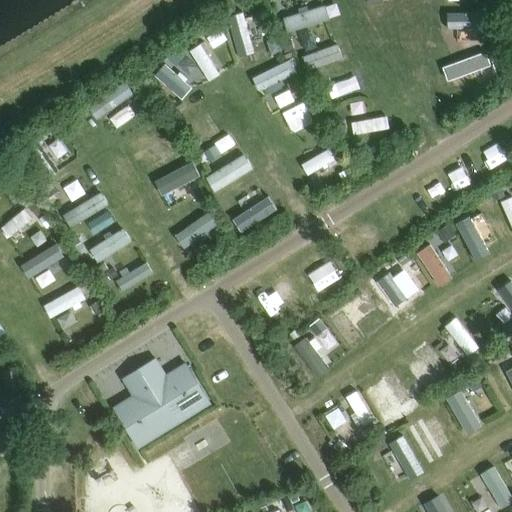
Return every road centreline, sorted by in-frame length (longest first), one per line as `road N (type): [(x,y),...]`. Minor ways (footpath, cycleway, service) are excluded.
road 1 (track): [(93,130),(204,301)]
road 2 (track): [(0,70),(110,0)]
road 3 (track): [(61,392),(0,289)]
